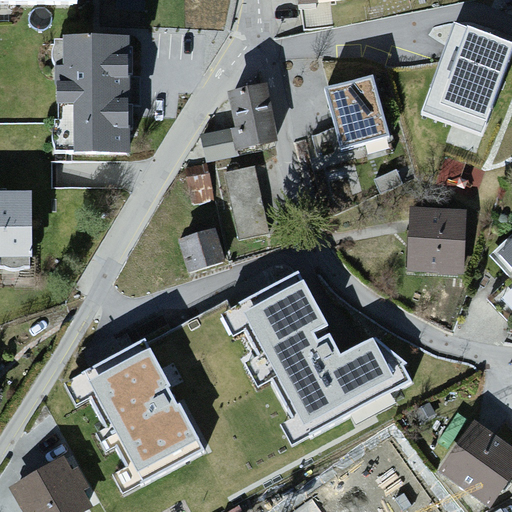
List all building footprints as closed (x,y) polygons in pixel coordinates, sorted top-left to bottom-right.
[(80,0),(0,0),(0,10),(80,12),(80,0)] [(147,10),(147,0),(120,0),(120,9),(147,10)] [(378,0),(295,0),(297,17),(379,6),(378,0)] [(440,8),(408,15),(415,49),(446,43),(440,8)] [(511,48),(452,32),(426,126),(490,144),(511,65),(511,48)] [(131,41),(55,42),(56,159),(132,158),(131,41)] [(371,80),(327,92),(343,155),(387,143),(371,80)] [(269,91),(230,98),(239,155),(278,148),(269,91)] [(233,135),(201,140),(206,169),(238,164),(233,135)] [(441,180),(477,196),(488,171),(452,154),(441,180)] [(211,171),(187,175),(193,212),(217,208),(211,171)] [(258,173),(226,180),(240,248),(272,242),(258,173)] [(31,197),(0,196),(0,273),(29,273),(31,197)] [(467,216),(410,213),(408,280),(464,283),(467,216)] [(220,236),(181,246),(190,280),(229,269),(220,236)] [(511,249),(496,261),(511,281),(511,249)] [(390,342),(344,363),(305,277),(224,314),(236,339),(250,332),(298,439),(411,389),(390,342)] [(187,419),(161,371),(113,397),(139,445),(187,419)] [(493,511),(511,484),(511,450),(475,427),(441,479),(491,511),(493,511)] [(71,471),(65,459),(8,490),(20,511),(78,511),(90,505),(82,490),(89,486),(78,467),(71,471)]
